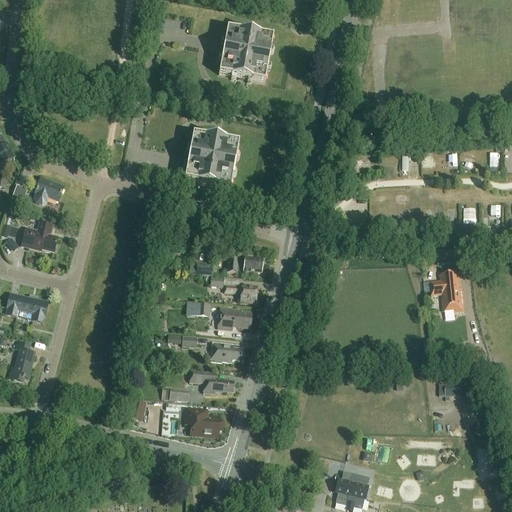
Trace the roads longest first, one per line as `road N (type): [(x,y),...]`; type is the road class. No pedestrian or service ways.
road 1 (tertiary): [(236,466),(296,238)]
road 2 (tertiary): [(296,238),(350,15)]
road 3 (track): [(296,238),(337,255),(511,250)]
road 4 (residential): [(126,190),(157,33),(201,42)]
road 5 (secondary): [(236,466),(39,419)]
road 6 (residential): [(129,0),(102,181)]
road 7 (residential): [(296,238),(126,190)]
road 8 (residential): [(39,419),(72,288)]
road 9 (residential): [(102,181),(27,146),(10,103)]
